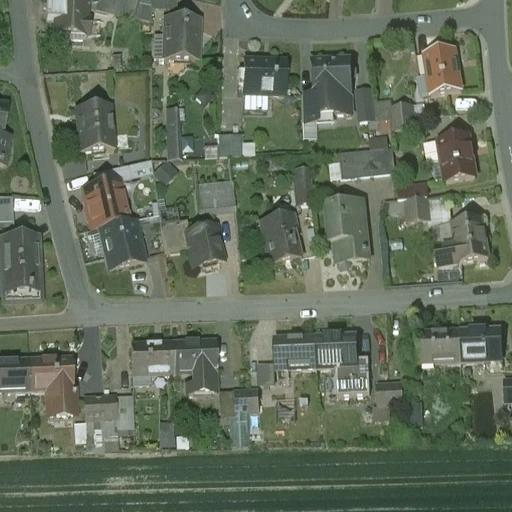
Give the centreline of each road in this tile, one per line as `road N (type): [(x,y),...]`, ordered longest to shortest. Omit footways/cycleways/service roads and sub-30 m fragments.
road 1 (residential): [(80,320),(511,296)]
road 2 (residential): [(494,18),(341,31),(234,28),(235,0)]
road 3 (residential): [(25,76),(80,320)]
